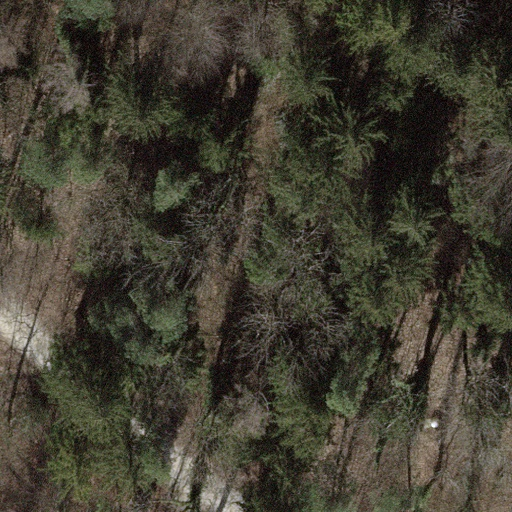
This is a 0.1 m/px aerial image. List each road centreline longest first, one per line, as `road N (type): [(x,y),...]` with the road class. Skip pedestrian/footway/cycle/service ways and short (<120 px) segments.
road 1 (motorway): [(0,148),(340,0)]
road 2 (track): [(238,511),(156,456),(0,301)]
